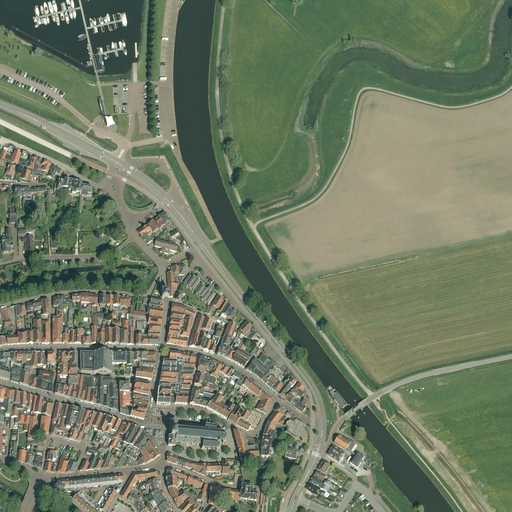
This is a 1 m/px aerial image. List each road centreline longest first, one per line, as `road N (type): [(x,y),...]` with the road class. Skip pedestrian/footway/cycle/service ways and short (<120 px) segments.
road 1 (secondary): [(322,422),(310,383),(166,199)]
road 2 (track): [(253,228),(219,126),(223,0)]
road 3 (unclassified): [(511,356),(424,374),(359,406)]
road 4 (residential): [(150,408),(199,411),(254,437),(277,400)]
road 5 (residential): [(0,265),(105,255),(134,237)]
road 6 (residential): [(118,417),(0,382)]
